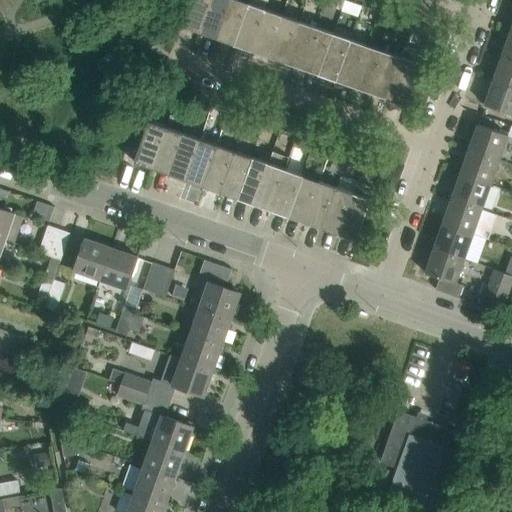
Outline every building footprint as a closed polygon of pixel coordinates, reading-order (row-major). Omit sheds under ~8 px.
[(191,0),(182,26),(200,33),(211,0),(191,0)] [(211,0),(200,33),(217,39),(230,0),(211,0)] [(239,0),(230,0),(217,39),(234,45),(248,3),(239,0)] [(248,3),(234,45),(251,51),(268,0),(249,0),(248,3)] [(268,0),(251,51),(268,57),(282,15),(265,9),(268,0)] [(282,15),(268,57),(285,63),(299,21),(282,15)] [(299,21),(285,63),(302,69),(316,27),(299,21)] [(414,23),(411,31),(428,37),(431,29),(414,23)] [(316,27),(302,69),(318,75),(333,33),(316,27)] [(511,58),(511,31),(502,55),(511,58)] [(333,33),(318,75),(335,81),(350,39),(333,33)] [(350,39),(335,81),(352,87),(367,45),(350,39)] [(367,45),(352,87),(369,93),(384,51),(367,45)] [(369,93),(386,99),(401,57),(384,51),(369,93)] [(511,58),(502,55),(493,80),(511,86),(511,58)] [(401,57),(386,99),(404,105),(419,63),(418,63),(401,57)] [(511,86),(493,80),(484,105),(511,114),(511,86)] [(152,168),(167,127),(149,120),(137,116),(127,147),(138,151),(134,162),(152,168)] [(478,124),(469,149),(499,160),(508,135),(478,124)] [(152,168),(169,174),(184,133),(167,127),(152,168)] [(169,174),(186,180),(200,139),(184,133),(169,174)] [(296,136),(293,144),(310,150),(313,142),(296,136)] [(186,180),(203,186),(217,145),(200,139),(186,180)] [(203,186),(220,192),(234,151),(217,145),(203,186)] [(330,148),(327,156),(334,159),(345,163),(348,154),(330,148)] [(460,174),(490,185),(499,160),(469,149),(460,174)] [(220,192),(237,198),(251,157),(234,151),(220,192)] [(254,204),(271,210),(285,169),(289,157),(272,151),(268,163),(254,204)] [(237,198),(254,204),(268,163),(251,157),(237,198)] [(360,170),(379,176),(383,165),(364,158),(360,170)] [(271,210),(288,216),(302,175),(285,169),(271,210)] [(460,174),(451,199),(482,209),(490,185),(460,174)] [(288,216),(304,222),(319,181),(302,175),(288,216)] [(304,222),(322,228),(336,187),(319,181),(304,222)] [(356,241),(375,189),(357,182),(353,193),(338,235),(356,241)] [(336,187),(322,228),(321,229),(338,235),(353,193),(336,187)] [(451,199),(443,223),(473,234),(482,209),(451,199)] [(15,240),(23,216),(0,207),(0,237),(4,239),(5,237),(15,240)] [(443,223),(434,248),(464,259),(473,234),(443,223)] [(59,228),(48,225),(39,252),(50,256),(59,228)] [(52,257),(61,260),(70,232),(59,228),(50,256),(52,257)] [(74,270),(100,279),(111,247),(85,238),(74,270)] [(111,247),(100,279),(127,288),(138,257),(111,247)] [(425,273),(439,278),(435,289),(459,298),(463,286),(455,284),(464,259),(434,248),(425,273)] [(46,265),(41,280),(52,284),(55,279),(61,260),(52,257),(49,265),(46,265)] [(153,293),(163,266),(152,262),(143,289),(153,293)] [(174,269),(163,266),(153,293),(165,297),(175,270),(174,269)] [(511,282),(511,275),(505,273),(494,269),(485,294),(506,301),(511,282)] [(56,311),(66,282),(55,279),(52,284),(46,301),(44,307),(56,311)] [(46,301),(52,284),(41,280),(35,297),(46,301)] [(240,293),(208,281),(199,307),(231,318),(240,293)] [(175,286),(170,299),(183,303),(187,291),(175,286)] [(126,336),(128,329),(134,313),(135,308),(124,304),(114,332),(126,336)] [(231,318),(199,307),(190,333),(222,344),(231,318)] [(134,313),(128,329),(138,333),(144,316),(134,313)] [(97,331),(88,327),(84,341),(93,344),(97,331)] [(0,328),(0,340),(23,349),(27,338),(0,328)] [(190,333),(181,359),(213,370),(222,344),(190,333)] [(0,354),(18,361),(23,349),(0,340),(0,354)] [(160,380),(204,396),(213,370),(181,359),(169,354),(160,380)] [(77,356),(73,366),(89,371),(93,361),(77,356)] [(81,387),(87,371),(73,366),(68,382),(81,387)] [(120,382),(124,371),(112,367),(108,378),(120,382)] [(124,371),(120,382),(146,392),(150,381),(124,371)] [(146,392),(120,382),(116,394),(142,403),(146,392)] [(398,468),(386,501),(417,511),(433,511),(455,451),(447,448),(453,430),(398,410),(380,462),(398,468)] [(161,415),(152,440),(184,452),(193,426),(161,415)] [(76,434),(60,437),(62,444),(77,442),(76,434)] [(152,440),(144,465),(176,476),(184,452),(152,440)] [(79,453),(77,442),(62,444),(64,456),(79,453)] [(49,453),(34,456),(38,474),(53,471),(49,453)] [(91,462),(79,458),(76,468),(87,472),(91,462)] [(144,465),(135,490),(167,501),(176,476),(144,465)] [(0,495),(19,492),(17,480),(0,483),(0,495)] [(66,511),(61,485),(49,487),(53,511),(66,511)] [(163,511),(167,501),(135,490),(126,511),(163,511)] [(16,497),(0,500),(0,511),(4,511),(5,511),(19,508),(16,497)]
